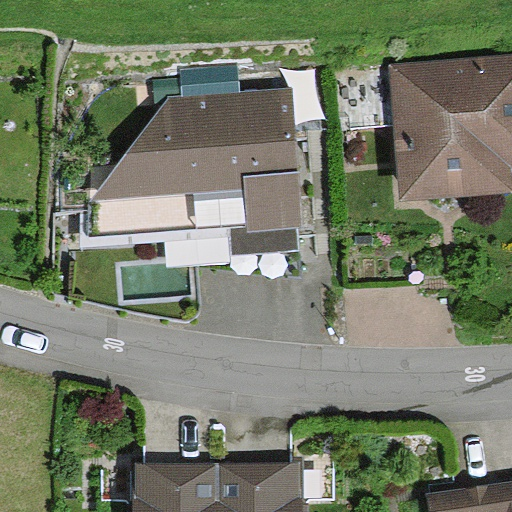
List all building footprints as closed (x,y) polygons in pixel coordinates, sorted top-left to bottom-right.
[(511,64),(400,72),(408,190),(501,184),(499,157),(511,155),(511,64)] [(301,249),(297,94),(171,98),(97,195),(98,231),(224,228),(224,251),(301,249)] [(295,511),(295,468),(217,469),(217,511),(295,511)] [(217,511),(217,469),(140,470),(140,511),(217,511)] [(511,511),(511,485),(435,497),(437,511),(511,511)]
